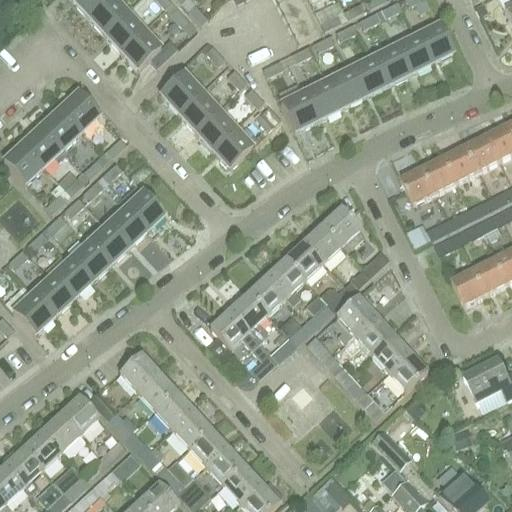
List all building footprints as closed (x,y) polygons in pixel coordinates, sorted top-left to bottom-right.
[(86,19),(106,0),(68,0),(86,19)] [(111,0),(106,0),(86,19),(104,38),(127,16),(111,0)] [(170,20),(177,14),(164,0),(152,0),(170,20)] [(173,0),(184,12),(191,6),(191,5),(196,0),(195,0),(173,0)] [(299,0),(291,0),(277,7),(282,18),(303,7),(299,0)] [(383,0),(374,0),(362,6),(366,15),(386,5),(383,0)] [(408,11),(424,3),(422,0),(408,0),(404,2),(408,11)] [(511,0),(468,0),(473,9),(491,0),(507,0),(511,9),(511,11),(504,16),(511,31),(511,0)] [(384,23),(401,14),(397,5),(380,14),(384,23)] [(208,24),(191,6),(184,12),(201,30),(208,24)] [(366,15),(362,6),(343,16),(347,24),(366,15)] [(303,7),(282,18),(287,28),(308,18),(303,7)] [(482,7),(474,11),(479,21),(487,17),(482,7)] [(177,14),(170,20),(189,41),(196,35),(177,14)] [(127,16),(104,38),(121,56),(144,35),(127,16)] [(362,34),(379,25),(375,17),(358,26),(362,34)] [(308,18),(287,28),(292,39),(313,28),(308,18)] [(340,27),(337,19),(320,27),(324,36),(340,27)] [(313,28),(292,39),(297,49),(318,39),(313,28)] [(340,45),(357,37),(352,28),(336,37),(340,45)] [(415,41),(429,70),(452,58),(438,30),(415,41)] [(161,53),(144,35),(121,56),(138,75),(151,64),(158,72),(177,54),(169,45),(161,53)] [(330,39),(313,48),(318,57),(323,55),(324,57),(330,54),(328,51),(334,48),(330,39)] [(415,41),(393,52),(408,81),(429,70),(415,41)] [(205,57),(217,71),(224,65),(212,51),(205,57)] [(311,59),(307,51),(291,59),(295,67),(311,59)] [(408,81),(393,52),(371,64),(385,92),(408,81)] [(371,64),(348,75),(363,104),(385,92),(371,64)] [(278,65),(262,74),(266,83),(283,74),(278,65)] [(227,81),(240,95),(246,89),(234,75),(227,81)] [(363,104),(348,75),(326,87),(340,115),(363,104)] [(179,117),(201,97),(184,78),(162,98),(179,117)] [(326,87),(304,98),(318,126),(340,115),(326,87)] [(244,99),(257,113),(264,106),(251,93),(244,99)] [(218,115),(201,97),(179,117),(196,135),(218,115)] [(62,115),(82,137),(101,120),(80,98),(62,115)] [(318,126),(304,98),(280,110),(295,138),(318,126)] [(268,111),(254,127),(267,139),(282,124),(268,111)] [(62,115),(44,132),(64,154),(82,137),(62,115)] [(218,115),(196,135),(213,154),(235,133),(218,115)] [(511,137),(508,130),(487,141),(500,166),(511,159),(511,137)] [(44,132),(25,149),(46,171),(55,162),(58,166),(66,159),(62,156),(64,154),(44,132)] [(235,133),(213,154),(231,173),(253,152),(235,133)] [(500,166),(487,141),(465,152),(478,177),(500,166)] [(129,149),(122,142),(109,154),(115,161),(129,149)] [(46,171),(25,149),(6,166),(27,188),(46,171)] [(465,152),(444,163),(456,188),(478,177),(465,152)] [(105,170),(99,163),(85,176),(92,183),(105,170)] [(456,188),(444,163),(423,174),(435,199),(456,188)] [(123,174),(117,167),(103,180),(110,187),(123,174)] [(435,199),(423,174),(401,185),(413,210),(435,199)] [(87,187),(80,181),(67,193),(73,200),(87,187)] [(104,192),(98,185),(84,198),(91,205),(104,192)] [(511,204),(511,191),(491,202),(496,212),(511,204)] [(144,197),(124,215),(146,238),(166,220),(144,197)] [(68,205),(61,198),(48,211),(54,217),(68,205)] [(86,209),(79,202),(66,215),(72,222),(86,209)] [(491,202),(469,213),(475,223),(496,212),(491,202)] [(511,223),(511,210),(499,217),(504,228),(511,223)] [(341,212),(322,229),(348,257),(364,241),(359,236),(361,234),(341,212)] [(15,213),(3,223),(15,237),(26,227),(15,213)] [(469,213),(448,223),(453,234),(475,223),(469,213)] [(124,215),(106,232),(128,255),(146,238),(124,215)] [(504,228),(499,217),(477,228),(482,238),(504,228)] [(67,226),(61,219),(47,232),(54,239),(67,226)] [(453,234),(448,223),(426,234),(431,245),(453,234)] [(482,238),(477,228),(456,239),(461,249),(482,238)] [(322,229),(304,246),(324,268),(341,253),(346,258),(348,257),(322,229)] [(106,232),(87,249),(109,273),(128,255),(106,232)] [(49,244),(42,237),(29,249),(35,256),(49,244)] [(461,249),(456,239),(434,250),(439,260),(461,249)] [(304,246),(286,263),(306,285),(324,268),(304,246)] [(109,273),(87,249),(69,267),(91,290),(109,273)] [(22,254),(8,266),(14,273),(28,261),(22,254)] [(511,287),(511,255),(495,264),(508,290),(511,287)] [(363,272),(371,281),(388,265),(379,257),(363,272)] [(306,285),(286,263),(267,280),(294,309),(300,303),(294,296),(306,285)] [(508,290),(495,264),(474,275),(487,300),(508,290)] [(91,290),(69,267),(51,284),(72,307),(91,290)] [(350,286),(345,290),(353,299),(371,281),(363,272),(349,285),(350,286)] [(487,300),(474,275),(452,286),(465,311),(487,300)] [(267,280),(249,297),(269,319),(285,304),(292,311),(294,309),(267,280)] [(72,307),(51,284),(33,301),(54,324),(72,307)] [(353,299),(345,290),(326,307),(334,316),(353,299)] [(249,297),(230,314),(260,347),(268,340),(258,329),(269,319),(249,297)] [(334,316),(326,307),(325,309),(317,300),(301,315),(308,323),(308,324),(316,333),(334,316)] [(54,324),(33,301),(14,318),(36,341),(54,324)] [(347,347),(376,321),(359,302),(337,322),(338,323),(333,328),(342,338),(337,342),(344,349),(347,347)] [(260,347),(230,314),(210,333),(217,341),(204,352),(230,380),(234,377),(225,368),(231,363),(231,355),(241,345),(251,356),(260,347)] [(14,335),(1,321),(0,322),(0,333),(7,341),(14,335)] [(393,339),(376,321),(347,347),(354,354),(361,348),(371,359),(393,339)] [(308,324),(289,341),(298,350),(316,333),(308,324)] [(410,358),(393,339),(371,359),(388,377),(410,358)] [(289,341),(270,358),(279,368),(298,350),(289,341)] [(324,369),(333,361),(315,341),(306,349),(324,369)] [(260,366),(250,376),(259,385),(276,368),(277,369),(279,368),(270,358),(269,359),(260,350),(252,356),(260,366)] [(427,377),(410,358),(388,377),(406,396),(427,377)] [(137,398),(158,379),(140,359),(119,379),(137,398)] [(349,379),(333,361),(324,369),(340,387),(349,379)] [(500,365),(465,382),(478,408),(503,396),(508,405),(511,402),(511,377),(507,380),(500,365)] [(176,397),(158,379),(137,398),(154,417),(176,397)] [(366,397),(349,379),(340,387),(357,406),(366,397)] [(193,416),(176,397),(154,417),(171,435),(193,416)] [(384,417),(366,397),(357,406),(375,425),(384,417)] [(90,406),(107,425),(116,417),(99,398),(90,406)] [(78,402),(60,419),(80,440),(98,424),(78,402)] [(193,416),(171,435),(188,454),(210,434),(193,416)] [(60,419),(41,436),(61,458),(68,451),(73,456),(74,456),(85,447),(60,419)] [(124,445),(133,437),(121,424),(113,432),(124,445)] [(210,434),(188,454),(206,472),(227,453),(210,434)] [(411,464),(383,434),(370,446),(398,476),(411,464)] [(462,435),(450,440),(454,453),(467,449),(462,435)] [(61,458),(41,436),(34,443),(27,441),(19,449),(43,475),(61,458)] [(133,437),(124,445),(141,463),(150,455),(133,437)] [(118,446),(101,463),(108,471),(126,455),(118,446)] [(511,447),(503,453),(511,469),(511,447)] [(43,475),(19,449),(9,457),(11,464),(3,472),(23,493),(29,500),(37,492),(31,486),(43,475)] [(150,455),(141,463),(158,482),(167,473),(159,464),(163,460),(155,451),(150,455)] [(227,453),(206,472),(223,491),(244,471),(227,453)] [(101,463),(82,480),(89,488),(108,471),(101,463)] [(119,468),(111,474),(119,483),(127,476),(119,468)] [(261,490),(244,471),(223,491),(240,510),(261,490)] [(3,472),(0,474),(0,505),(4,510),(23,493),(3,472)] [(177,484),(167,473),(158,482),(175,500),(185,492),(177,484)] [(119,483),(111,474),(92,492),(104,504),(110,499),(106,495),(119,483)] [(462,478),(439,497),(452,511),(481,511),(487,507),(462,478)] [(82,480),(63,497),(71,505),(89,488),(82,480)] [(338,511),(340,510),(341,511),(350,502),(330,482),(300,511),(338,511)] [(420,511),(426,506),(405,484),(389,499),(397,507),(401,511),(420,511)] [(140,506),(145,511),(177,511),(179,511),(159,489),(140,506)] [(240,510),(242,511),(274,511),(279,508),(277,507),(281,502),(272,492),(268,497),(261,490),(240,510)] [(185,492),(175,500),(186,511),(198,511),(201,510),(185,492)] [(63,511),(71,505),(63,497),(46,511),(63,511)] [(86,498),(74,509),(77,511),(88,511),(94,507),(86,498)]
